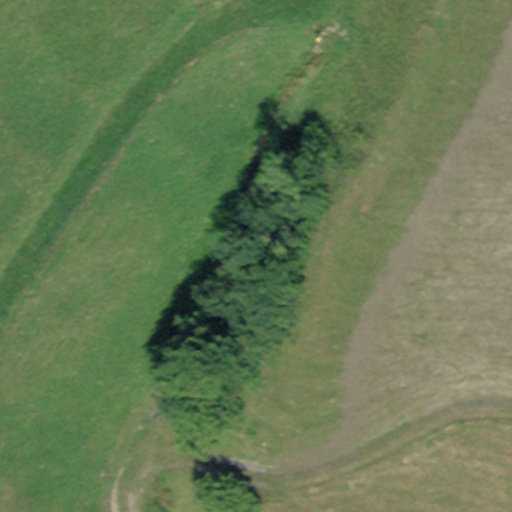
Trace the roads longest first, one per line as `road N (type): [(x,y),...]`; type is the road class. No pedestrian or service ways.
road 1 (track): [(128,511),(123,496),(141,449),(250,487),(309,482),(467,403),(511,408)]
road 2 (track): [(0,293),(79,173),(186,47),(228,18),(278,6),(326,8)]
